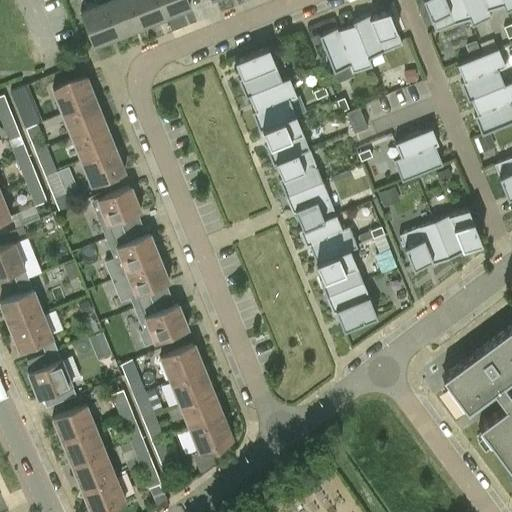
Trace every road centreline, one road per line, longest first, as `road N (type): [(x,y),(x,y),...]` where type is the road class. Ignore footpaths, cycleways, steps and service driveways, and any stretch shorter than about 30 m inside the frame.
road 1 (residential): [(281,438),(139,104),(139,76),(158,58),(304,0)]
road 2 (unknown): [(511,245),(410,0)]
road 3 (residential): [(488,511),(380,366)]
road 4 (residential): [(380,366),(511,269)]
road 5 (residential): [(281,438),(380,366)]
